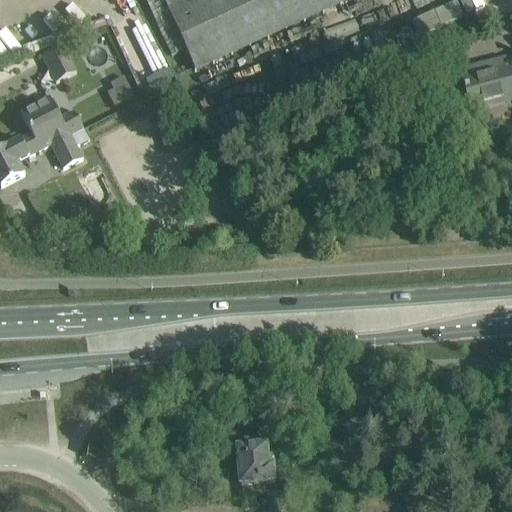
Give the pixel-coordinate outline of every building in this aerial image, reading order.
[(162,0),(195,72),(351,0),(162,0)] [(416,39),(461,22),(456,7),(410,24),(416,39)] [(2,21),(0,21),(0,52),(13,48),(2,21)] [(56,86),(76,76),(62,49),(42,59),(56,86)] [(409,82),(432,72),(424,57),(403,68),(409,82)] [(464,81),(467,93),(472,111),(511,100),(511,64),(507,67),(508,69),(464,81)] [(135,99),(124,79),(110,86),(113,92),(106,96),(114,110),(135,99)] [(20,115),(31,136),(40,154),(51,149),(83,132),(74,114),(60,121),(49,100),(20,115)] [(185,119),(162,127),(170,154),(195,145),(185,119)] [(83,132),(51,149),(63,172),(83,162),(76,150),(89,143),(83,132)] [(40,154),(31,136),(0,152),(0,187),(1,190),(25,178),(19,166),(40,154)] [(98,329),(98,318),(79,318),(79,329),(98,329)] [(271,451),(266,452),(266,449),(238,451),(241,487),(274,484),(271,451)]
